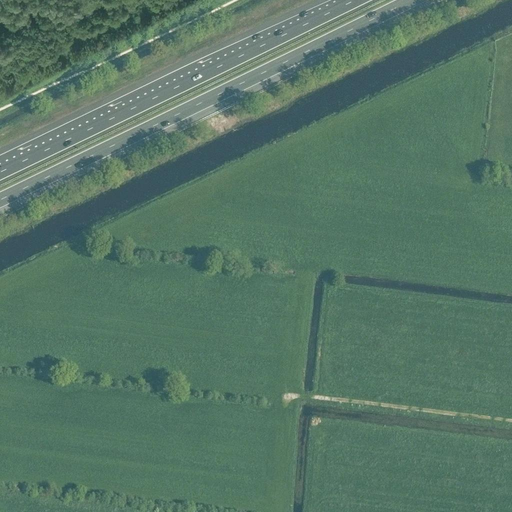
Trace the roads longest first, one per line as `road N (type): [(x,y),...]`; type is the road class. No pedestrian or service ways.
road 1 (motorway): [(0,198),(404,0)]
road 2 (motorway): [(357,0),(0,172)]
